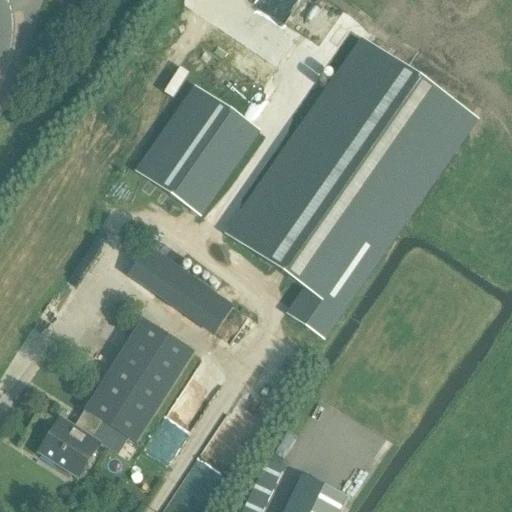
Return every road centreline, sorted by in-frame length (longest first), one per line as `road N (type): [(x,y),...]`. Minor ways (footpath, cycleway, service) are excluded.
road 1 (tertiary): [(0,174),(29,56),(25,29)]
road 2 (tertiary): [(0,174),(45,95),(60,50)]
